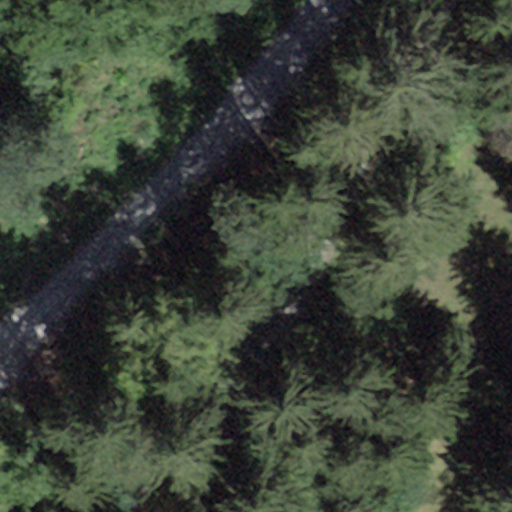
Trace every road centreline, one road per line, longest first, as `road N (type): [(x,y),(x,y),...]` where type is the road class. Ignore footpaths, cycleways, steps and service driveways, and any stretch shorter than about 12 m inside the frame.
road 1 (track): [(111,511),(272,333),(447,0)]
road 2 (unclassified): [(0,361),(119,241),(330,0)]
